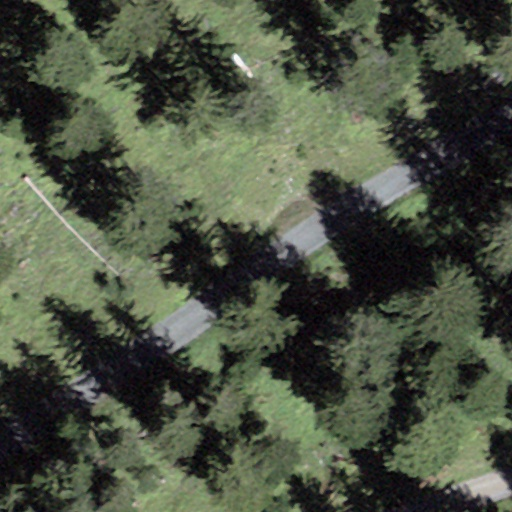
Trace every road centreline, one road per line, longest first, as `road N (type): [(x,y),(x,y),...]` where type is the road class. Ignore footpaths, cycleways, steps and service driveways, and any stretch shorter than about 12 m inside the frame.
road 1 (track): [(511,84),(0,426)]
road 2 (track): [(356,511),(511,464)]
